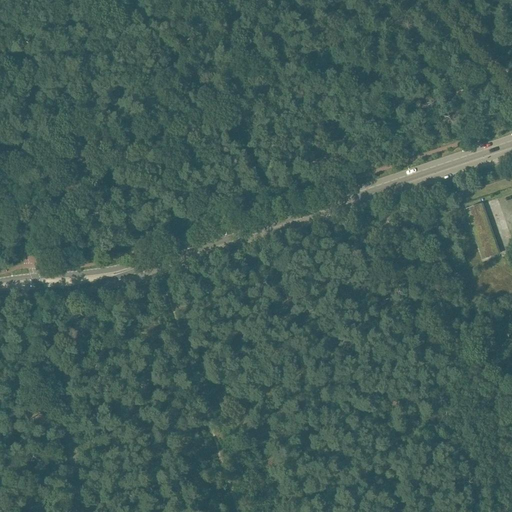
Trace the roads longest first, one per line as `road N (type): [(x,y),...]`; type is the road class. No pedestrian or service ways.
road 1 (secondary): [(133,268),(511,141)]
road 2 (unclassified): [(133,268),(155,272),(511,151)]
road 3 (track): [(360,192),(447,324),(492,425)]
road 4 (secondary): [(0,293),(74,287),(123,271)]
road 5 (secondary): [(123,271),(0,282)]
